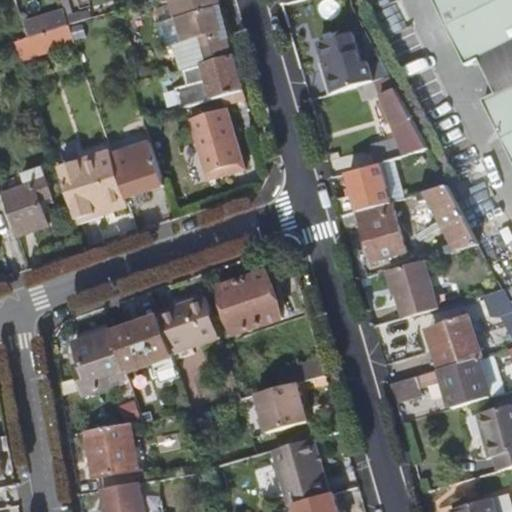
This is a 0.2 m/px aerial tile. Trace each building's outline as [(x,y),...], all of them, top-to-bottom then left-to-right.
[(155,0),(153,1),(168,52),(177,50),(184,71),(237,56),(220,0),(155,0)] [(511,0),(438,0),(471,66),(483,59),(511,45),(511,0)] [(30,36),(36,54),(77,40),(71,24),(30,36)] [(321,44),(337,94),(358,87),(377,81),(372,62),(366,64),(357,33),(321,44)] [(511,45),(483,59),(500,94),(511,87),(511,45)] [(145,96),(151,118),(247,91),(237,56),(184,71),(189,85),(176,89),(175,87),(145,96)] [(373,143),(380,164),(383,163),(432,148),(393,76),(377,81),(358,87),(362,101),(380,95),(399,133),(373,143)] [(511,87),(500,94),(487,100),(511,150),(511,87)] [(230,108),(194,119),(210,173),(247,162),(230,108)] [(80,156),(82,161),(61,168),(78,220),(105,211),(131,203),(130,197),(116,156),(111,140),(79,151),(80,156)] [(116,155),(131,198),(166,185),(152,143),(116,155)] [(60,163),(61,168),(82,161),(80,156),(60,163)] [(351,173),(357,195),(341,200),(346,217),(393,202),(383,163),(380,164),(351,173)] [(5,195),(19,236),(51,225),(42,200),(53,195),(43,166),(24,174),(28,187),(5,195)] [(429,191),(461,250),(483,243),(451,184),(429,191)] [(364,224),(376,261),(409,250),(400,220),(405,218),(403,211),(398,212),(394,202),(393,202),(346,217),(349,229),(364,224)] [(105,211),(78,220),(79,225),(107,216),(105,211)] [(393,271),(406,319),(441,308),(428,260),(393,271)] [(223,288),(238,333),(291,316),(283,290),(277,292),(271,272),(223,288)] [(486,294),(494,317),(503,315),(511,331),(511,298),(506,288),(486,294)] [(106,307),(114,331),(129,372),(176,356),(175,354),(161,314),(153,291),(106,307)] [(161,314),(175,354),(223,338),(209,297),(161,314)] [(435,335),(445,369),(481,358),(486,357),(476,323),(435,335)] [(76,344),(83,366),(78,368),(87,396),(131,381),(129,372),(114,331),(76,344)] [(445,369),(394,385),(399,402),(426,394),(424,387),(448,380),(456,408),(492,397),(481,358),(445,369)] [(296,368),(300,384),(301,383),(329,375),(325,360),(296,368)] [(259,395),(270,434),(312,422),(301,383),(300,384),(259,395)] [(511,403),(481,412),(493,455),(499,453),(504,468),(511,465),(511,403)] [(161,420),(164,439),(204,432),(199,413),(195,413),(161,420)] [(88,433),(96,478),(101,478),(103,492),(105,492),(142,485),(132,425),(88,433)] [(0,477),(5,476),(1,452),(11,450),(9,437),(0,438),(0,477)] [(276,451),(292,507),(333,495),(317,440),(276,451)] [(185,460),(188,476),(199,474),(196,457),(185,460)] [(201,474),(205,492),(218,490),(214,471),(201,474)] [(146,511),(142,485),(105,492),(109,511),(108,511),(146,511)] [(292,507),(272,511),(341,511),(336,494),(333,495),(292,507)] [(459,509),(459,511),(500,511),(498,504),(497,498),(459,509)] [(511,511),(511,500),(498,504),(500,511),(511,511)]
